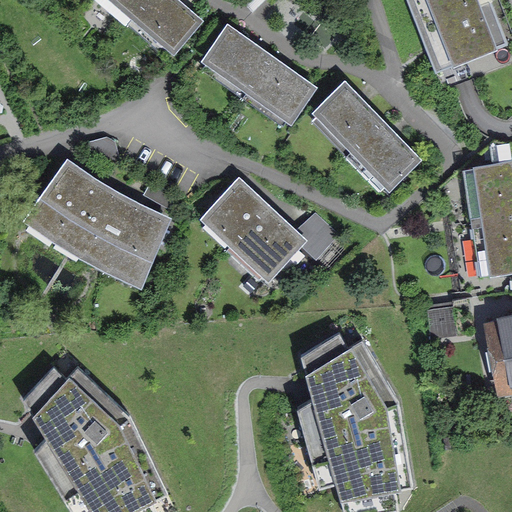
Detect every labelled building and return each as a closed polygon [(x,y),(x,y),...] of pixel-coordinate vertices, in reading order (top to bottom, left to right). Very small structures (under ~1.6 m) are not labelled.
[(108,0),(134,22),(154,0),(108,0)] [(154,0),(134,22),(173,56),(202,23),(175,0),(154,0)] [(486,0),(414,0),(442,72),(505,48),(486,0)] [(209,65),(254,96),(277,60),(232,31),(209,65)] [(254,96),(298,126),(321,90),(277,60),(254,96)] [(322,117),(357,153),(389,123),(354,86),(322,117)] [(357,153),(392,189),(424,159),(389,123),(357,153)] [(76,161),(31,222),(73,249),(108,271),(150,289),(178,218),(151,207),(129,194),(101,179),(76,161)] [(511,168),(468,173),(474,223),(511,218),(511,168)] [(242,183),(207,224),(276,284),(304,253),(317,264),(338,239),(311,216),(298,231),(242,183)] [(511,218),(474,223),(480,273),(511,269),(511,218)] [(449,307),(431,308),(433,332),(450,331),(449,307)] [(511,318),(495,321),(506,397),(511,395),(511,318)] [(351,342),(307,365),(340,497),(400,484),(386,399),(351,342)] [(69,371),(35,407),(44,425),(98,511),(121,511),(154,494),(119,415),(69,371)] [(168,487),(130,407),(122,411),(160,490),(168,487)]
